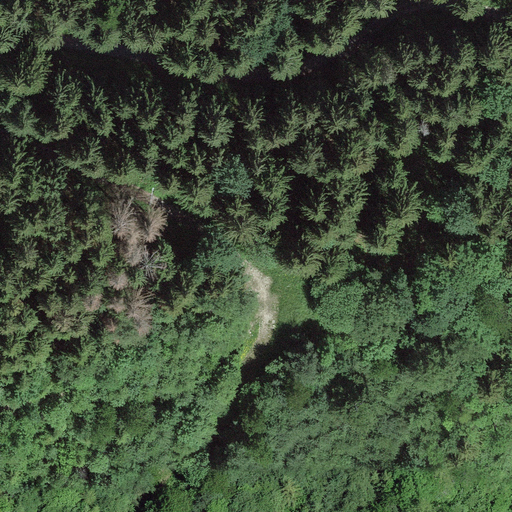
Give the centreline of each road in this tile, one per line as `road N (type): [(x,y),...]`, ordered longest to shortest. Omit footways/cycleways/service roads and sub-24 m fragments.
road 1 (track): [(0,112),(191,213),(258,269),(271,298),(242,372),(177,461),(123,511)]
road 2 (track): [(511,18),(474,9),(404,16),(338,42),(195,54),(0,22)]
